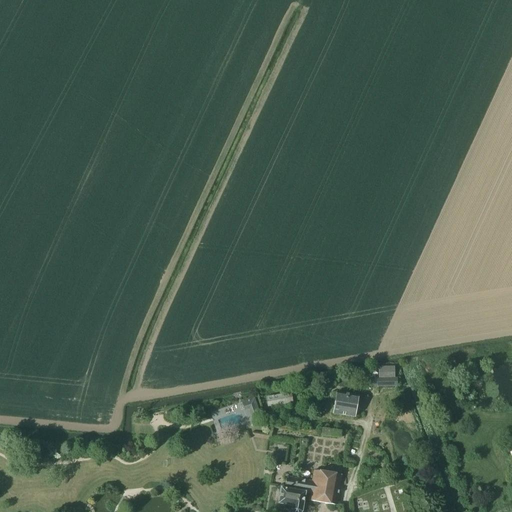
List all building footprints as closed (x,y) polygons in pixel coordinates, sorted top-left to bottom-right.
[(378,367),(378,378),(369,378),(369,387),(397,387),(396,378),(394,378),(394,367),(378,367)] [(333,386),(344,388),(345,379),(335,377),(333,386)] [(333,413),(354,417),(358,396),(337,392),(333,413)] [(292,403),(290,393),(265,397),(267,408),(292,403)] [(249,409),(253,419),(260,416),(254,399),(242,403),(244,410),(249,409)] [(301,511),(305,494),(310,494),(308,501),(337,506),(342,476),(314,471),(312,481),(286,477),(284,489),(281,489),(278,505),(292,507),(291,511),(301,511)]
